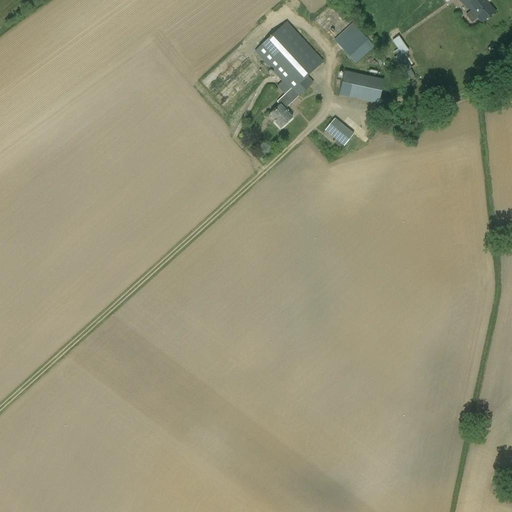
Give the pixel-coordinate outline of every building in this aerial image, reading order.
[(484,0),(458,0),(466,10),(468,9),(471,11),(465,16),(471,23),(477,19),(481,25),(495,14),(484,0)] [(347,18),(343,21),(329,5),(314,19),(355,65),(374,48),(347,18)] [(292,119),(285,111),(314,84),(307,78),(323,63),(286,23),(254,52),(282,83),(276,88),(284,96),(276,103),(280,106),(269,117),(280,129),(292,119)] [(397,50),(394,52),(396,55),(400,53),(400,54),(393,59),(408,79),(413,75),(409,69),(411,68),(405,60),(408,58),(405,54),(408,51),(398,37),(392,41),(397,50)] [(209,89),(231,67),(225,60),(202,82),(209,89)] [(380,104),(385,81),(345,72),(340,96),(380,104)] [(324,131),(344,147),(353,135),(334,119),(324,131)]
